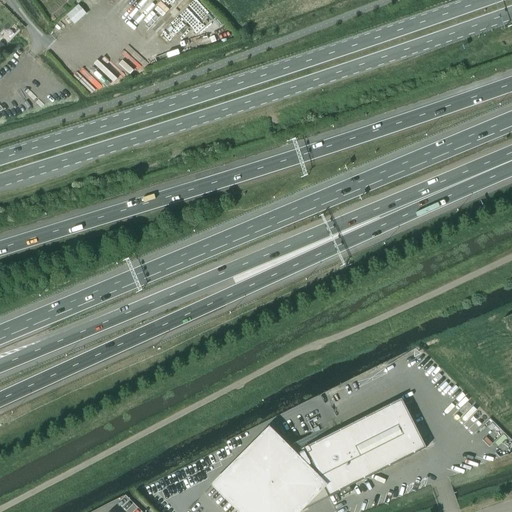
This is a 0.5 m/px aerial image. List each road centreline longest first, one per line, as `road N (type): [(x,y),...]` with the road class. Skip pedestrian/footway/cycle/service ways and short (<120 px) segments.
road 1 (motorway): [(0,399),(511,161)]
road 2 (motorway): [(511,118),(0,331)]
road 3 (motorway): [(0,365),(511,159)]
road 4 (primary): [(0,180),(511,12)]
road 5 (motorway): [(511,83),(0,248)]
road 6 (primary): [(484,0),(0,158)]
